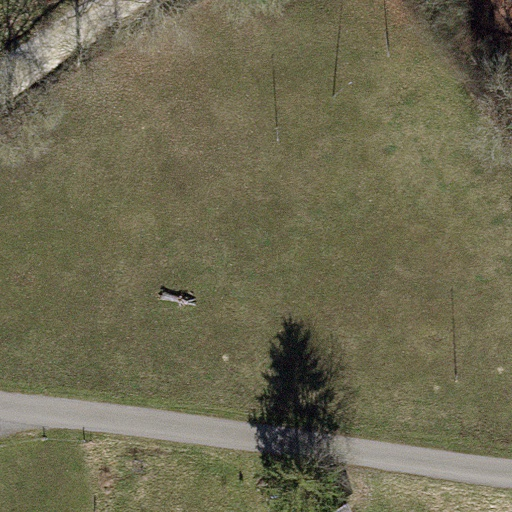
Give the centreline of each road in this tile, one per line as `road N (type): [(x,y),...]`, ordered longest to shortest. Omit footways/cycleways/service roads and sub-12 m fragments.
road 1 (unclassified): [(511,458),(0,392)]
road 2 (track): [(109,0),(0,86)]
